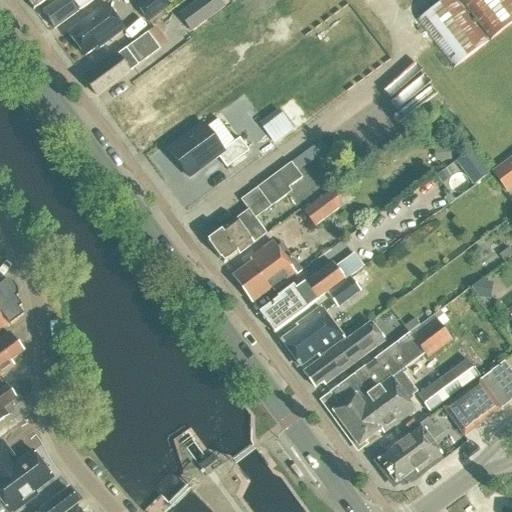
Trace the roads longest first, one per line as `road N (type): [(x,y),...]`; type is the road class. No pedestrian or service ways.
road 1 (secondary): [(355,511),(0,44)]
road 2 (unclassified): [(117,511),(67,455),(50,410),(38,301),(0,218)]
road 3 (unclassified): [(511,425),(395,511)]
